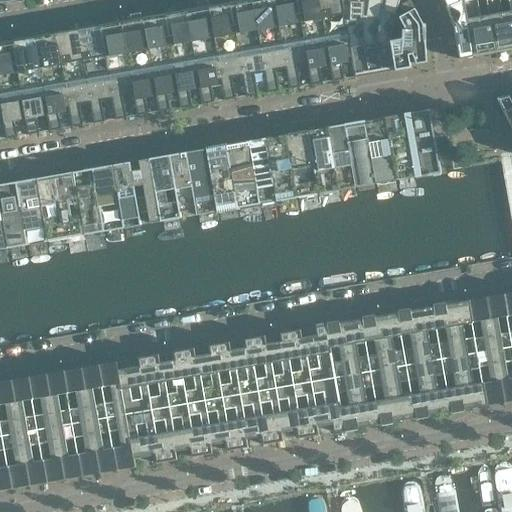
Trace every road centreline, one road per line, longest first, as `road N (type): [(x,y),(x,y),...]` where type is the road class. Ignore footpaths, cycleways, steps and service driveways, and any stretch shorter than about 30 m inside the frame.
road 1 (residential): [(0,368),(511,278)]
road 2 (residential): [(511,428),(16,511)]
road 3 (residential): [(449,87),(0,163)]
road 4 (residential): [(0,32),(186,0)]
